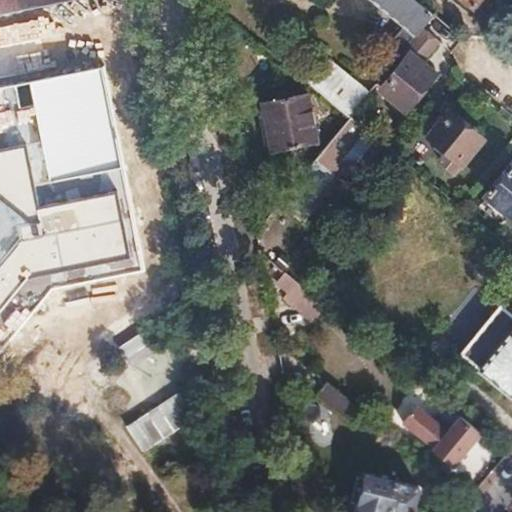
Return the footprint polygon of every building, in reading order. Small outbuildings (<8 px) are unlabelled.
[(0,0),(0,13),(69,0),(0,0)] [(415,0),(374,0),(403,24),(379,53),(391,63),(432,14),(415,0)] [(418,42),(378,89),(403,110),(431,76),(415,62),(427,49),(418,42)] [(106,66),(0,87),(0,349),(53,287),(141,269),(106,66)] [(317,67),(307,80),(349,115),(364,97),(356,90),(351,95),(317,67)] [(307,92),(262,101),(271,150),(316,143),(307,92)] [(450,112),(428,138),(459,165),(481,139),(450,112)] [(349,115),(283,195),(301,209),(333,171),(330,168),(342,154),(358,155),(374,136),(349,115)] [(511,164),(487,195),(511,217),(511,164)] [(324,305),(283,271),(274,282),(287,292),(283,296),(312,320),(324,305)] [(511,317),(500,307),(462,353),(480,367),(479,369),(511,397),(511,396),(511,317)] [(326,383),(314,396),(348,424),(358,412),(350,406),(352,404),(326,383)] [(396,426),(417,443),(450,470),(480,434),(448,407),(433,425),(412,407),(396,426)] [(361,504),(358,511),(412,511),(419,489),(366,475),(358,500),(361,504)]
